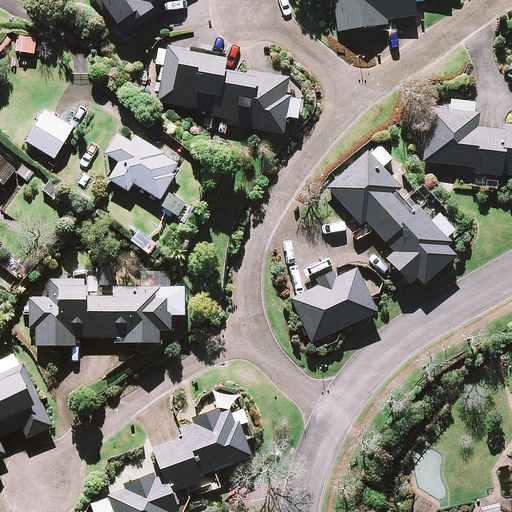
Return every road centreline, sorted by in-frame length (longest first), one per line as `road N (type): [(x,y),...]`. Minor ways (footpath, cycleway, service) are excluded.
road 1 (residential): [(349,93),(280,179),(249,248),(249,335)]
road 2 (residential): [(35,493),(84,435),(152,383),(249,335)]
road 3 (residential): [(328,408),(376,353),(511,270)]
road 4 (residential): [(491,0),(349,93)]
road 5 (residential): [(254,6),(349,93)]
